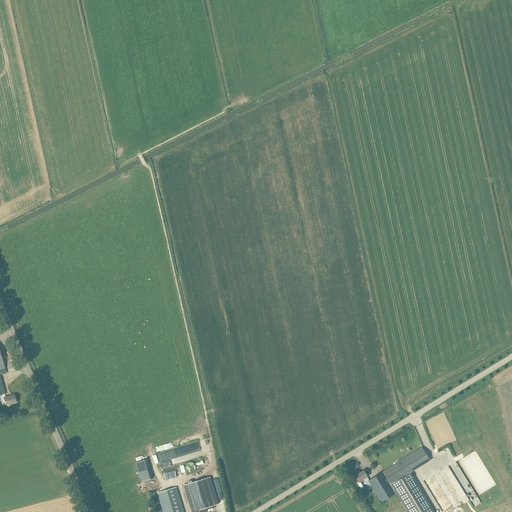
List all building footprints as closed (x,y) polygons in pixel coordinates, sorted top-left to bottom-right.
[(0,376),(0,395),(2,402),(5,401),(6,405),(16,403),(14,394),(5,397),(4,394),(5,393),(0,376)] [(200,442),(157,453),(159,462),(160,462),(162,467),(178,463),(176,456),(202,449),(200,442)] [(363,470),(354,476),(357,480),(358,482),(358,483),(359,483),(360,483),(361,483),(361,482),(361,481),(363,480),(366,485),(369,490),(372,488),(381,502),(388,498),(390,497),(395,494),(396,493),(404,507),(407,511),(434,511),(414,477),(413,477),(410,472),(430,461),(422,447),(393,465),(394,465),(369,480),(367,477),(363,470)] [(137,462),(142,481),(153,478),(148,459),(137,462)] [(199,470),(206,468),(203,460),(196,462),(199,470)] [(195,471),(195,470),(195,468),(195,467),(194,466),(193,465),(192,464),(191,463),(190,463),(188,463),(187,463),(186,463),(185,464),(184,465),(183,466),(182,467),(182,468),(181,469),(181,471),(182,472),(182,473),(183,474),(184,475),(185,476),(187,476),(188,477),(190,476),(191,476),(192,475),(193,474),(194,474),(195,472),(195,471)] [(165,472),(166,479),(177,477),(176,470),(165,472)] [(184,485),(192,511),(206,511),(207,511),(206,508),(218,504),(210,477),(184,485)] [(156,493),(162,511),(183,511),(176,487),(156,493)]
